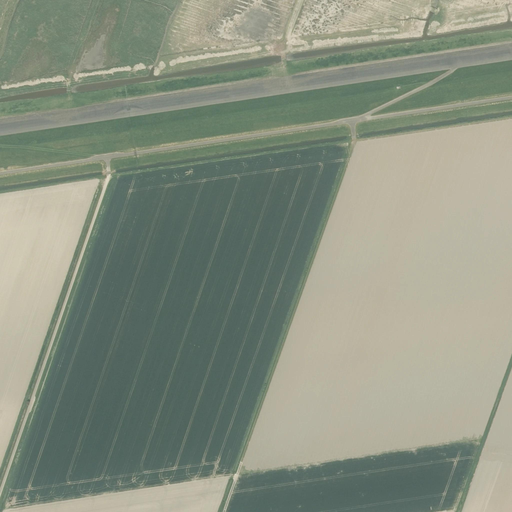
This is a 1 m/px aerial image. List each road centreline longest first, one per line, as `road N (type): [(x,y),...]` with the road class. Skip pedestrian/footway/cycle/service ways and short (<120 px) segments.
road 1 (track): [(0,133),(457,65)]
road 2 (track): [(223,511),(354,145),(352,121)]
road 3 (track): [(357,120),(457,65),(511,57)]
